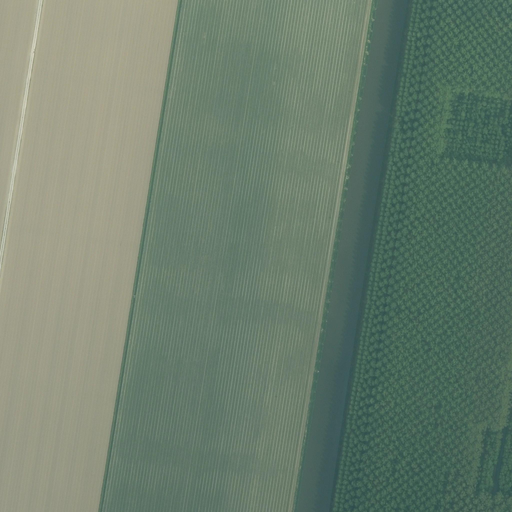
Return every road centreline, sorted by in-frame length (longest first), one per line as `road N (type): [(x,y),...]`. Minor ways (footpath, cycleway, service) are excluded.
road 1 (track): [(353,511),(433,0)]
road 2 (track): [(0,261),(40,0)]
